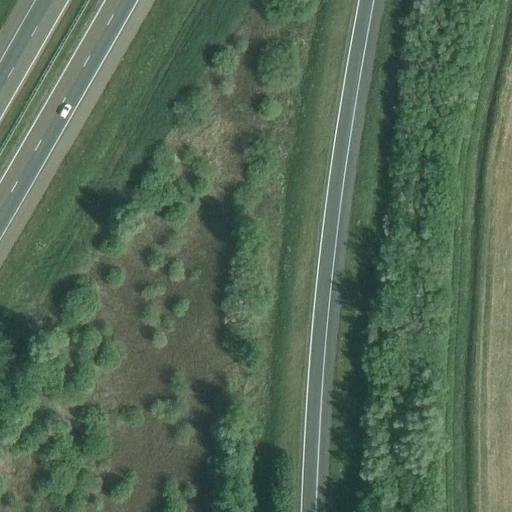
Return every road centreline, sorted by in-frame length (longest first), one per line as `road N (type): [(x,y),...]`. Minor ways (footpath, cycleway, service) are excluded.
road 1 (motorway): [(306,511),(333,186),(365,0)]
road 2 (motorway): [(0,204),(119,0)]
